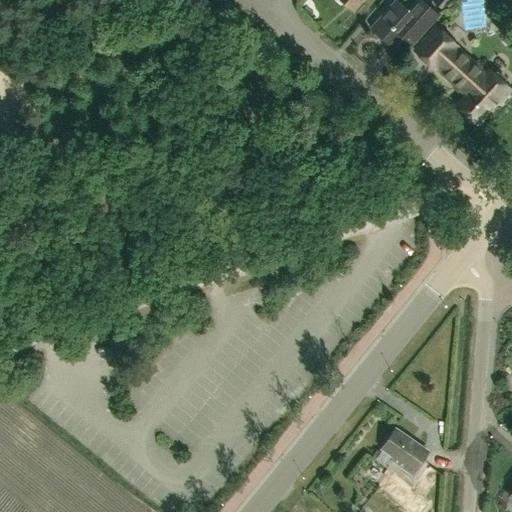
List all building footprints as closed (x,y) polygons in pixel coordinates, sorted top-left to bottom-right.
[(340,0),(353,11),(362,0),(340,0)] [(396,0),(395,0),(370,28),(392,47),(401,37),(409,28),(418,36),(438,15),(421,0),(411,13),(406,9),(396,0)] [(436,0),(434,3),(443,11),(452,0),(436,0)] [(339,47),(351,17),(327,8),(316,38),(339,47)] [(498,80),(495,83),(454,46),(456,45),(436,26),(415,50),(435,68),(436,66),(466,93),(456,104),(476,122),(496,99),(499,102),(509,90),(498,80)] [(411,474),(427,451),(394,429),(381,448),(393,456),(390,459),(411,474)] [(396,480),(386,493),(409,511),(413,511),(422,501),(396,480)]
